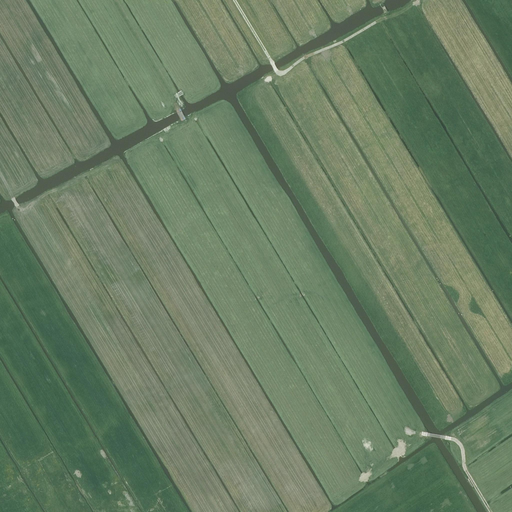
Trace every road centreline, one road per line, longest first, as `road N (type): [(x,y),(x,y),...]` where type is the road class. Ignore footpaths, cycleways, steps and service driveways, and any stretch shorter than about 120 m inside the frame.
road 1 (track): [(407,8),(280,73),(233,0)]
road 2 (track): [(182,119),(111,0)]
